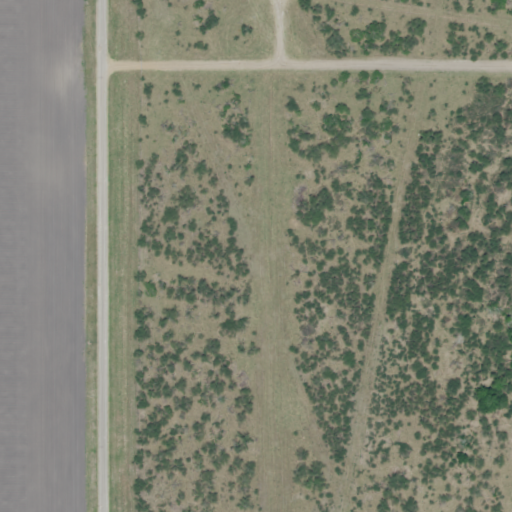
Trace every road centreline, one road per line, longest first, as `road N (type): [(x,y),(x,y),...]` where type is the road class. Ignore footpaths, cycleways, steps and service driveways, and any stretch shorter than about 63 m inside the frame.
road 1 (residential): [(110,511),(96,0)]
road 2 (track): [(97,65),(511,65)]
